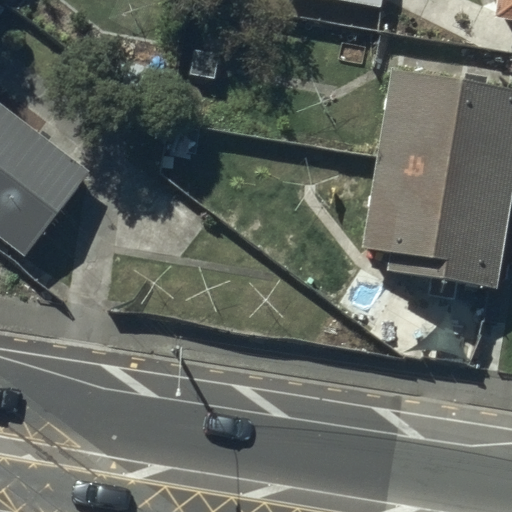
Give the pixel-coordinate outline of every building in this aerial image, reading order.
[(380,0),(326,0),(379,9),(380,0)] [(511,0),(503,0),(501,19),(511,20),(511,0)] [(511,95),(395,75),(379,164),(511,188),(511,95)] [(83,174),(0,111),(0,233),(24,251),(83,174)] [(498,288),(511,209),(511,188),(379,164),(364,246),(396,252),(393,270),(498,288)]
